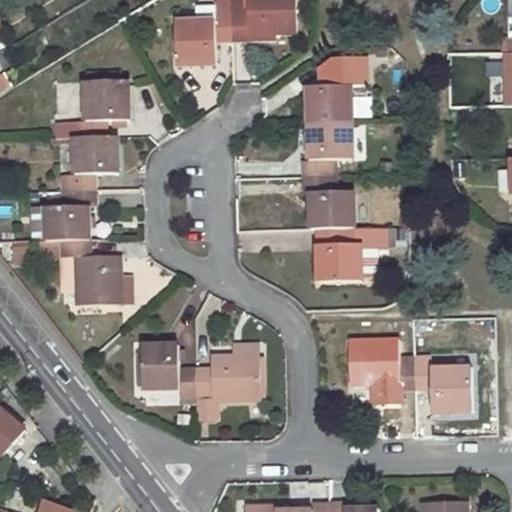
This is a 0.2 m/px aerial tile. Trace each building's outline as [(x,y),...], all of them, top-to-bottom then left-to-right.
[(232,0),(216,0),(218,24),(178,25),(178,67),(218,66),(217,43),(234,43),(232,0)] [(297,0),(232,0),(234,43),(250,42),(250,35),(276,35),(299,35),(297,0)] [(354,125),(353,89),(363,88),(364,72),(334,72),(334,88),(310,89),(310,126),(354,125)] [(6,77),(0,80),(0,97),(14,89),(6,77)] [(58,118),(80,117),(78,82),(56,83),(58,118)] [(93,140),(93,124),(131,124),(131,83),(88,84),(88,124),(61,125),(62,140),(77,140),(93,140)] [(354,125),(310,126),(312,163),(306,163),(306,179),(337,178),(336,162),(355,162),(354,125)] [(93,140),(77,140),(77,177),(65,177),(66,193),(96,192),(95,177),(119,177),(119,139),(93,140)] [(337,178),(306,179),(306,196),(313,195),(313,232),(320,232),(355,231),(357,231),(356,194),(337,195),(337,178)] [(96,192),(66,193),(66,209),(49,209),(49,243),(90,242),(90,209),(96,209),(96,192)] [(49,209),(35,209),(35,244),(37,244),(49,243),(49,209)] [(357,231),(355,231),(356,247),(320,247),(321,284),(365,284),(364,281),(380,280),(379,246),(386,245),(386,230),(357,231)] [(395,230),(386,230),(386,245),(395,246),(395,230)] [(406,230),(395,230),(395,246),(405,246),(406,230)] [(355,231),(320,232),(320,247),(356,247),(355,231)] [(12,265),(29,264),(28,242),(11,242),(12,265)] [(49,243),(37,244),(37,258),(79,259),(80,308),(123,307),(122,257),(91,258),(90,242),(49,243)] [(401,342),(352,344),(353,386),(383,385),(402,384),(403,390),(418,390),(417,360),(401,361),(401,342)] [(262,346),(236,346),(235,359),(262,358),(262,346)] [(181,348),(144,348),(144,355),(146,388),(146,391),(182,391),(182,404),(198,403),(198,373),(181,373),(181,348)] [(146,388),(144,355),(137,356),(139,388),(146,388)] [(213,373),(198,373),(198,403),(200,403),(200,422),(218,421),(218,403),(263,402),(262,358),(235,359),(213,359),(213,373)] [(433,360),(417,360),(418,390),(433,390),(434,414),(474,413),(472,372),(433,373),(433,360)] [(383,385),(353,386),(353,403),(384,402),(383,385)] [(0,409),(0,454),(4,458),(27,433),(0,409)] [(467,511),(467,503),(426,504),(425,511),(467,511)]
